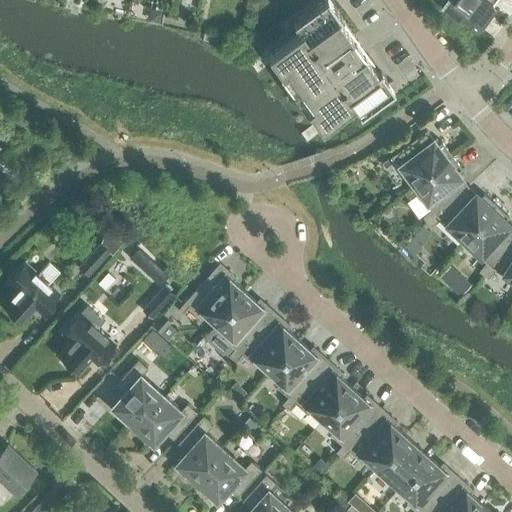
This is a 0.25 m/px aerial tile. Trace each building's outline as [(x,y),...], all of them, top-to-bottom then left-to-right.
[(329,0),(322,0),(304,14),(305,16),(306,15),(312,22),(268,54),(282,74),(287,70),(312,104),(307,108),(322,128),(353,104),(359,111),(359,112),(360,114),(394,89),(380,69),(377,71),(339,18),(341,16),(329,0)] [(486,10),(488,11),(495,0),(439,0),(439,1),(457,14),(464,4),(481,17),(486,10)] [(385,166),(394,159),(412,183),(451,153),(441,140),(437,143),(426,128),(381,161),(385,166)] [(423,217),(427,221),(467,184),(457,170),(461,167),(451,153),(412,183),(432,209),(423,217)] [(431,225),(439,218),(463,239),(496,203),(483,191),(480,195),(467,184),(427,221),(431,225)] [(479,271),(483,274),(511,236),(511,225),(505,219),(508,215),(496,203),(463,239),(486,261),(479,271)] [(391,205),(383,214),(392,223),(400,214),(391,205)] [(488,278),(495,269),(511,279),(511,236),(483,274),(488,278)] [(101,241),(77,266),(87,276),(111,251),(101,241)] [(138,247),(129,257),(159,283),(168,274),(138,247)] [(9,311),(8,312),(16,320),(18,318),(22,322),(36,307),(43,313),(61,294),(49,283),(60,271),(50,262),(39,274),(25,261),(21,266),(20,265),(10,275),(12,276),(8,281),(18,290),(13,296),(14,297),(5,307),(9,311)] [(203,313),(214,324),(245,290),(233,279),(235,276),(220,262),(178,308),(182,312),(188,305),(200,316),(203,313)] [(107,271),(98,282),(105,288),(114,278),(107,271)] [(462,279),(453,289),(460,296),(462,294),(470,286),(462,279)] [(164,285),(141,309),(151,318),(174,294),(164,285)] [(229,354),(233,357),(258,329),(274,311),(259,298),(256,301),(245,290),(214,324),(226,334),(223,337),(235,348),(229,354)] [(70,349),(61,358),(65,362),(64,364),(72,372),(74,370),(78,374),(92,358),(99,365),(117,346),(97,328),(103,322),(87,307),(81,313),(64,332),(74,341),(68,347),(70,349)] [(274,311),(258,329),(233,357),(236,360),(242,353),(254,364),(256,361),(268,372),(298,338),(286,328),(289,325),(274,311)] [(163,313),(153,324),(160,331),(170,319),(163,313)] [(283,402),(286,405),(327,359),(312,346),(310,349),(298,338),(268,372),(280,382),(277,385),(289,396),(283,402)] [(114,412),(126,423),(128,422),(127,421),(138,408),(142,412),(148,406),(152,409),(163,397),(162,396),(139,376),(146,368),(136,359),(119,379),(127,387),(110,406),(115,411),(114,412)] [(307,412),(310,409),(322,420),(352,386),(340,376),(342,373),(327,359),(286,405),(290,408),(295,402),(307,412)] [(337,451),(340,453),(381,407),(366,394),(363,397),(352,386),(322,420),(333,430),(331,433),(343,444),(337,451)] [(138,408),(127,421),(128,422),(152,443),(169,424),(177,432),(195,412),(185,403),(179,410),(175,407),(176,406),(164,395),(162,396),(163,397),(152,409),(148,406),(142,412),(138,408)] [(361,461),(364,458),(376,468),(405,435),(394,424),(396,421),(381,407),(340,453),(343,456),(349,450),(361,461)] [(174,464),(199,485),(199,486),(211,473),(206,469),(212,463),(208,460),(219,447),(220,447),(221,446),(209,435),(207,436),(204,433),(210,425),(200,417),(183,437),(191,445),(174,464)] [(376,468),(397,488),(427,454),(405,435),(376,468)] [(0,479),(15,493),(36,470),(7,443),(0,451),(0,479)] [(197,487),(210,498),(211,496),(216,501),(233,482),(241,489),(259,469),(249,461),(243,468),(220,447),(219,447),(208,460),(212,463),(206,469),(211,473),(199,486),(199,485),(197,487)] [(418,511),(425,511),(457,476),(442,462),(439,465),(427,454),(397,488),(410,499),(407,502),(418,511)] [(320,458),(314,466),(321,473),(328,465),(320,458)] [(290,511),(291,511),(288,508),(295,500),(265,474),(247,494),(255,502),(246,511),(290,511)] [(473,511),(481,503),(470,492),(472,489),(457,476),(425,511),(473,511)] [(355,491),(348,500),(351,503),(361,511),(375,511),(377,511),(355,491)] [(340,494),(334,501),(342,508),(348,502),(340,494)] [(361,511),(351,503),(344,511),(343,511),(361,511)] [(497,511),(496,511),(494,511),(491,511),(481,503),(473,511),(497,511)]
